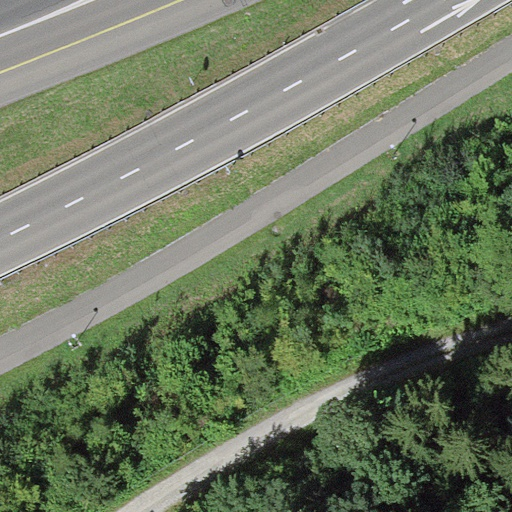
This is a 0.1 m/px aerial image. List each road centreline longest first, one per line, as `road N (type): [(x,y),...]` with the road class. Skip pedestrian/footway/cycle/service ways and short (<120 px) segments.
road 1 (motorway): [(0,239),(444,0)]
road 2 (track): [(118,511),(208,455),(511,302)]
road 3 (primary): [(0,61),(181,0)]
